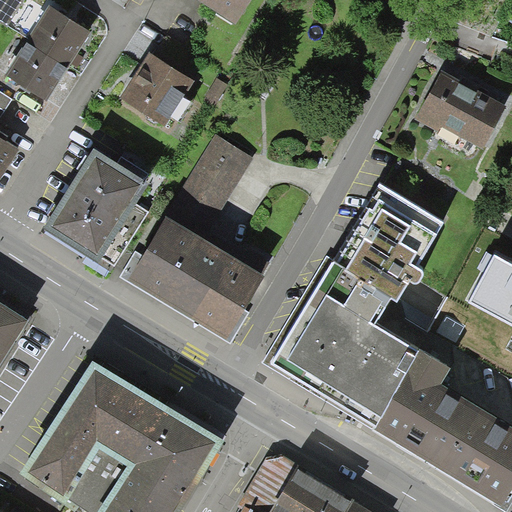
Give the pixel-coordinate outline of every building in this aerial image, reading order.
[(0,0),(0,21),(10,27),(26,0),(0,0)] [(193,0),(236,27),(252,0),(193,0)] [(47,101),(91,31),(70,18),(51,6),(7,76),(27,89),(47,101)] [(120,104),(164,129),(190,84),(146,59),(120,104)] [(499,108),(507,96),(463,65),(455,77),(499,108)] [(481,150),(502,110),(441,79),(420,119),(481,150)] [(0,89),(0,117),(12,97),(0,89)] [(228,344),(264,282),(232,262),(203,245),(254,157),(216,135),(130,285),(228,344)] [(0,175),(18,149),(0,137),(0,175)] [(51,227),(102,257),(147,181),(96,151),(51,227)] [(286,367),(507,495),(511,487),(511,420),(443,381),(453,365),(378,322),(430,232),(381,204),(286,367)] [(511,257),(493,248),(468,293),(511,316),(511,257)] [(0,360),(17,334),(0,322),(0,360)] [(216,450),(172,423),(95,373),(26,481),(64,505),(67,501),(98,450),(135,473),(183,503),(216,450)] [(98,450),(67,501),(83,511),(110,511),(135,473),(98,450)] [(365,511),(280,459),(264,463),(236,511),(365,511)] [(177,511),(183,503),(135,473),(110,511),(177,511)]
